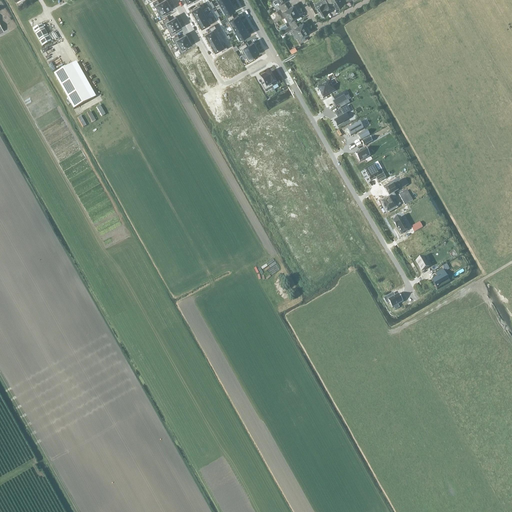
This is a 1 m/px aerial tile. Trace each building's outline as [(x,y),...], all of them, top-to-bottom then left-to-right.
[(158,0),(157,0),(153,3),(154,6),(155,5),(157,10),(158,10),(169,4),(166,0),(163,0),(160,2),(158,0)] [(233,5),(230,0),(221,5),(224,10),(233,5)] [(274,0),(273,1),(275,5),(277,4),(280,8),(286,5),(284,1),(286,0),(274,0)] [(321,17),(328,13),(326,10),(327,9),(327,10),(330,8),(325,0),(321,0),(321,1),(323,4),(316,8),(319,13),(319,14),(320,16),(321,16),(321,17)] [(336,8),(344,4),(341,0),(327,0),(331,6),(334,5),(335,5),(336,8)] [(157,10),(161,18),(167,15),(165,12),(172,9),(169,4),(158,10),(157,10)] [(200,5),(192,10),(195,14),(203,10),(202,10),(200,5)] [(235,9),(233,5),(224,10),(226,14),(235,9)] [(286,5),(280,8),(282,12),(281,13),(284,18),(285,17),(287,16),(297,10),(295,6),(294,6),(293,6),(288,8),(286,5)] [(203,10),(195,14),(197,19),(206,14),(204,9),(202,10),(203,10)] [(287,16),(285,17),(287,20),(290,26),(296,22),(294,19),(299,16),(299,15),(300,14),(297,10),(287,16)] [(206,14),(197,19),(200,23),(208,19),(209,18),(206,14)] [(233,14),(227,18),(228,20),(227,21),(230,26),(241,20),(238,15),(234,17),(233,14)] [(38,15),(29,21),(33,28),(43,23),(38,15)] [(168,17),(163,20),(167,28),(168,28),(179,21),(176,16),(170,20),(168,17)] [(208,19),(200,23),(202,28),(210,23),(208,19)] [(241,20),(230,26),(233,31),(235,29),(244,24),(241,20)] [(179,21),(168,28),(170,32),(170,33),(171,35),(177,32),(175,30),(182,26),(179,21)] [(296,22),(290,26),(293,31),(291,32),(293,36),(297,33),(307,27),(305,23),(304,24),(303,23),(298,26),(296,22)] [(244,24),(235,29),(237,34),(246,29),(244,24)] [(43,47),(51,42),(41,25),(33,30),(43,47)] [(211,31),(205,34),(208,38),(216,34),(213,29),(216,28),(215,25),(209,28),(211,31)] [(297,33),(293,36),(295,39),(297,38),(300,43),(306,40),(304,36),(309,33),(309,32),(310,32),(307,27),(297,33)] [(246,29),(237,34),(240,38),(239,39),(241,42),(246,39),(245,36),(249,34),(246,29)] [(178,35),(173,38),(177,46),(178,46),(178,45),(189,39),(186,34),(179,38),(178,35)] [(216,34),(208,38),(211,43),(219,38),(216,34)] [(219,38),(211,43),(213,47),(221,43),(219,38)] [(189,39),(178,45),(178,46),(180,50),(181,53),(186,50),(185,48),(192,44),(189,39)] [(246,43),(238,47),(240,50),(242,49),(244,53),(256,47),(254,42),(247,45),(246,43)] [(221,43),(213,47),(216,52),(221,49),(223,51),(228,48),(226,46),(224,47),(221,43)] [(256,47),(244,53),(249,61),(254,58),(253,55),(259,51),(256,47)] [(75,62),(52,75),(72,110),(95,98),(75,62)] [(185,75),(188,80),(197,75),(194,70),(185,75)] [(271,72),(266,75),(273,88),(280,83),(277,78),(274,79),(271,72)] [(266,75),(261,78),(265,84),(262,86),(265,91),(272,87),(273,88),(266,75)] [(318,88),(317,88),(323,98),(323,97),(335,91),(330,81),(318,88)] [(344,96),(333,102),(336,108),(340,105),(347,101),(344,96)] [(108,113),(103,104),(100,106),(105,115),(108,113)] [(338,118),(335,120),(338,125),(349,119),(346,114),(349,112),(346,107),(335,113),(338,118)] [(88,113),(85,115),(90,123),(93,122),(88,113)] [(81,117),(78,119),(83,128),(86,126),(81,117)] [(359,122),(347,129),(351,136),(363,129),(359,122)] [(363,132),(354,137),(357,142),(366,138),(363,132)] [(370,137),(362,142),(364,146),(373,141),(370,137)] [(366,148),(355,154),(360,162),(370,156),(366,148)] [(365,170),(364,170),(364,171),(365,171),(367,175),(366,175),(367,177),(368,177),(370,181),(371,181),(376,178),(378,183),(386,178),(381,170),(378,171),(375,165),(374,164),(374,165),(365,170)] [(390,198),(381,203),(387,213),(396,208),(392,201),(396,199),(392,194),(398,191),(394,184),(385,189),(390,198)] [(407,191),(399,195),(405,205),(413,200),(407,191)] [(401,217),(394,221),(394,223),(397,229),(398,229),(401,234),(408,230),(401,217)] [(382,260),(378,254),(373,256),(372,254),(369,256),(370,258),(370,259),(373,265),(377,263),(378,266),(381,264),(380,262),(382,260)] [(455,265),(463,260),(461,256),(453,262),(455,265)] [(424,257),(416,261),(422,271),(429,267),(426,261),(427,261),(426,257),(424,258),(424,257)] [(437,277),(432,280),(437,289),(450,281),(445,272),(444,273),(442,269),(435,273),(437,277)] [(394,295),(384,301),(388,306),(390,305),(393,310),(404,304),(400,297),(396,299),(394,295)]
